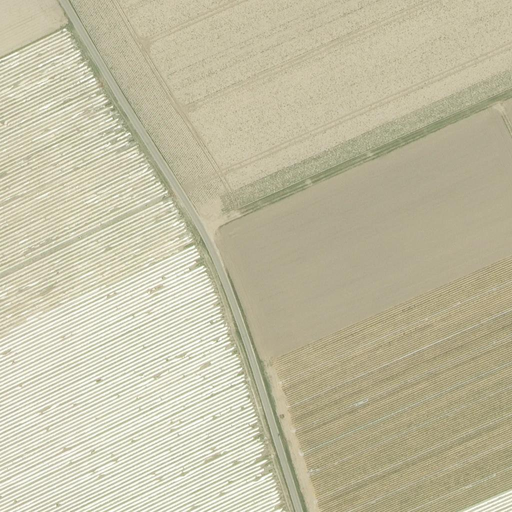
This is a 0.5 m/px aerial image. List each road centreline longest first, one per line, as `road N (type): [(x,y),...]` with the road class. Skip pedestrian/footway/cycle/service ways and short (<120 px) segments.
road 1 (track): [(64,0),(200,228),(242,330),(298,511)]
road 2 (track): [(511,91),(200,228)]
